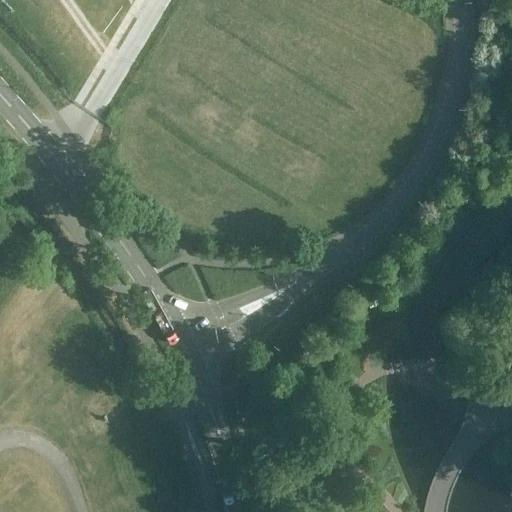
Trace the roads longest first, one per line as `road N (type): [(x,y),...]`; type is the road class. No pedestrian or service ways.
road 1 (tertiary): [(182,339),(288,286),(395,207),(445,116),(457,72),(457,0)]
road 2 (secondary): [(182,339),(99,212),(0,92)]
road 3 (secondary): [(226,511),(182,339)]
